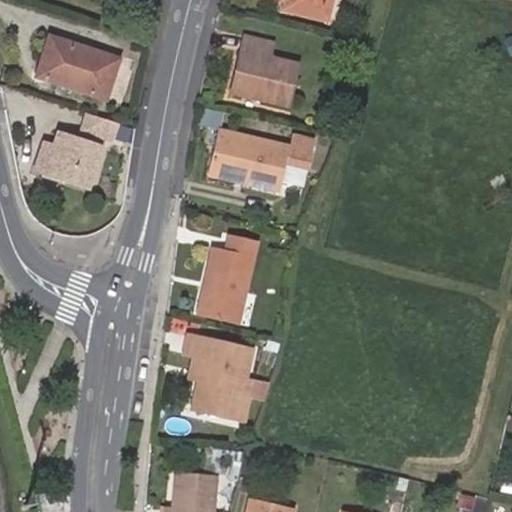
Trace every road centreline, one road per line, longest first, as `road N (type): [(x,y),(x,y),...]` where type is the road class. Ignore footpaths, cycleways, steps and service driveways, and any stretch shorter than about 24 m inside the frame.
road 1 (residential): [(125,315),(192,0)]
road 2 (residential): [(95,511),(125,315)]
road 3 (residential): [(125,315),(39,280),(19,260),(0,202)]
